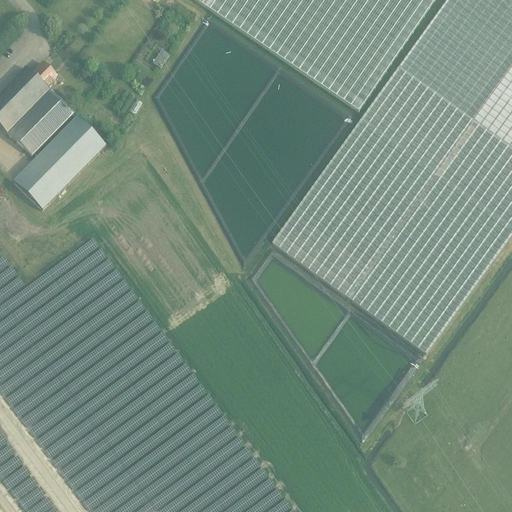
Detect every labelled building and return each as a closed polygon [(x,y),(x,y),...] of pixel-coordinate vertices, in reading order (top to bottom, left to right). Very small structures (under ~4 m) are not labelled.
[(192,0),(358,113),(435,0),(192,0)] [(511,0),(448,0),(398,69),(284,227),(271,245),(425,356),(511,236),(511,0)] [(162,52),(153,65),(160,69),(169,56),(162,52)] [(0,127),(31,158),(73,116),(46,90),(57,79),(42,65),(31,76),(25,69),(0,94),(0,127)] [(13,184),(42,213),(106,149),(76,119),(13,184)]
